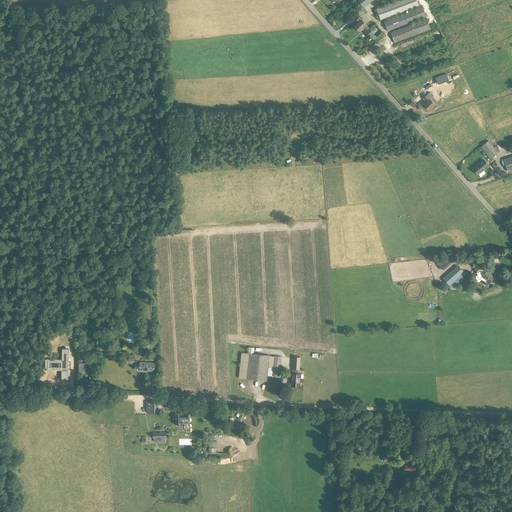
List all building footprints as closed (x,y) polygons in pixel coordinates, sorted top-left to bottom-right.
[(381,20),(419,5),(416,0),(399,0),(377,9),(381,20)] [(387,31),(426,16),(423,7),(384,22),(387,31)] [(369,28),(362,20),(359,17),(356,21),(358,23),(355,26),(359,31),(363,27),(366,30),(369,28)] [(395,43),(431,29),(427,19),(391,32),(395,43)] [(374,40),(383,33),(375,24),(366,31),(370,36),(368,39),(371,41),(373,39),(374,40)] [(438,84),(449,81),(446,74),(435,78),(438,84)] [(457,93),(453,83),(431,91),(432,93),(428,96),(427,95),(424,99),(427,102),(424,105),(428,110),(435,104),(432,101),(434,100),(432,98),(434,96),(436,100),(457,93)] [(488,141),(481,147),(491,159),(499,153),(488,141)] [(488,167),(485,164),(486,162),(483,159),(478,164),(473,169),(478,175),(483,170),(484,170),(488,167)] [(438,263),(444,270),(453,262),(447,255),(438,263)] [(483,269),(479,264),(474,269),(479,273),(480,272),(482,274),(482,275),(489,283),(494,278),(490,273),(491,273),(488,270),(485,272),(483,270),(483,269)] [(452,289),(467,275),(458,265),(443,278),(452,289)] [(60,360),(47,359),(47,367),(60,367),(60,379),(67,380),(68,348),(61,348),(60,360)] [(267,381),(270,355),(250,353),(246,379),(267,381)] [(279,377),(281,357),(274,356),(272,376),(279,377)] [(154,363),(140,362),(139,371),(144,371),(144,370),(154,371),(154,363)] [(289,389),(291,390),(298,391),(298,382),(299,382),(300,375),(291,375),(290,382),(291,382),(291,386),(289,386),(289,389)] [(238,388),(254,394),(255,391),(239,385),(238,388)] [(147,413),(158,412),(158,401),(147,401),(147,413)] [(175,412),(175,416),(173,416),(173,419),(175,419),(175,424),(182,424),(182,419),(188,419),(188,413),(182,413),(182,409),(178,409),(178,412),(175,412)]
